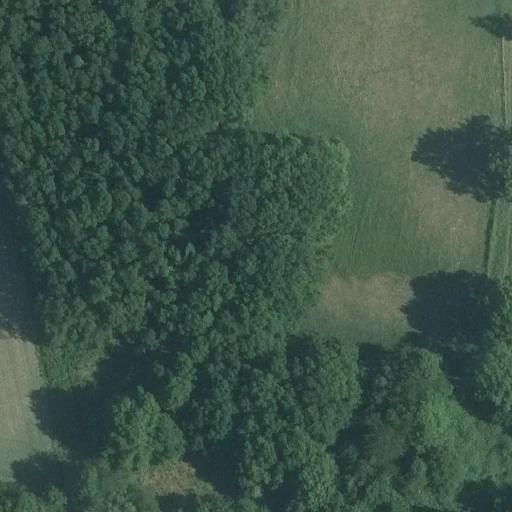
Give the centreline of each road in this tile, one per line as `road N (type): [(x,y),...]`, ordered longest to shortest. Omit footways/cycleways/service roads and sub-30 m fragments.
road 1 (track): [(225,0),(211,239),(163,350)]
road 2 (track): [(163,350),(110,397),(111,483),(102,504),(87,511)]
